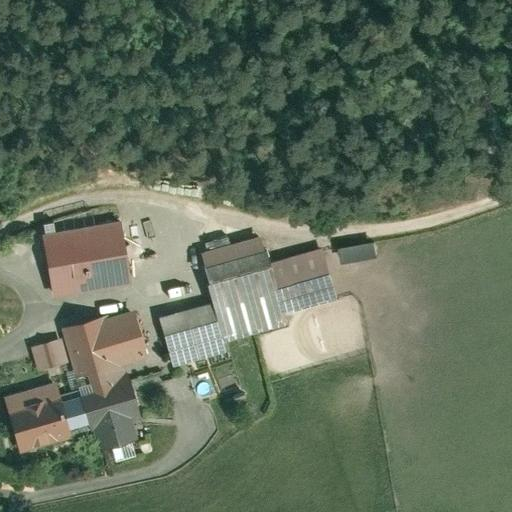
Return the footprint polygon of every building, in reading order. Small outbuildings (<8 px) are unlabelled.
[(116,215),(40,227),(50,290),(126,278),(116,215)] [(260,230),(195,247),(208,298),(155,312),(169,364),(223,349),(221,339),(281,323),(279,313),(335,298),(320,243),(267,257),(260,230)] [(374,246),(340,253),(342,264),(377,258),(374,246)] [(57,321),(73,385),(121,371),(119,362),(142,355),(129,306),(96,315),(94,311),(57,321)] [(121,371),(73,385),(84,426),(93,424),(99,445),(131,436),(126,416),(136,414),(124,370),(121,371)] [(52,378),(0,392),(0,396),(14,445),(84,426),(73,385),(56,390),(52,378)]
